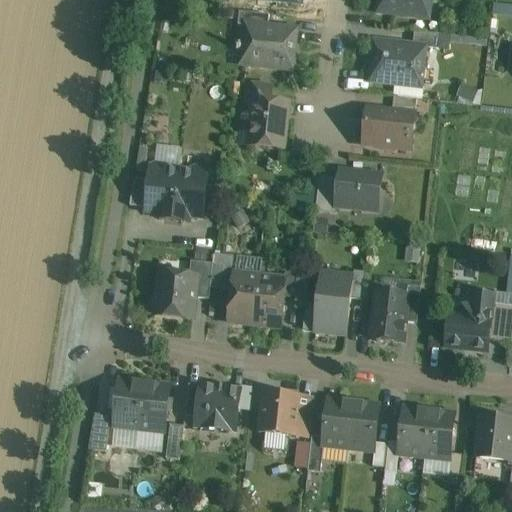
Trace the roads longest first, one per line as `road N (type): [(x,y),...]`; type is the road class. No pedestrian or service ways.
road 1 (residential): [(70,341),(511,388)]
road 2 (unclassified): [(126,0),(70,341)]
road 3 (unclassified): [(70,341),(41,511)]
road 4 (residential): [(336,0),(325,120)]
